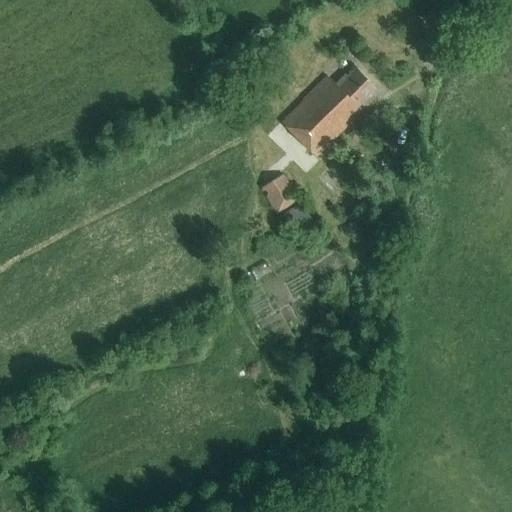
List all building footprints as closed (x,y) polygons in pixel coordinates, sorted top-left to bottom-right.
[(281,123),(315,158),(361,112),(357,107),(375,89),(355,69),(347,76),(345,75),(335,85),(327,78),(281,123)] [(384,121),(374,111),(364,120),(374,130),(384,121)] [(267,194),(264,196),(276,216),(298,202),(282,174),(259,188),(262,192),(265,190),(267,194)] [(297,239),(314,227),(300,203),(283,216),(297,239)] [(291,252),(275,255),(277,267),(293,264),(291,252)]
